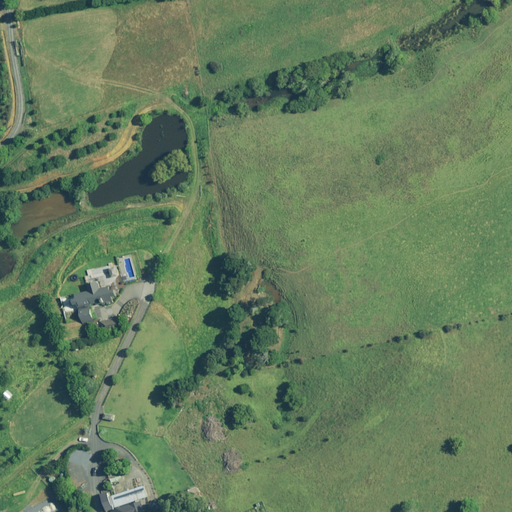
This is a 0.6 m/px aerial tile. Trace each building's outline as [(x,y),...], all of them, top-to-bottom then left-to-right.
[(109,268),(112,278),(119,276),(116,266),(109,268)] [(77,305),(82,324),(92,321),(89,306),(92,306),(91,305),(101,302),(102,305),(112,303),(111,297),(115,296),(114,289),(110,290),(109,286),(100,288),(98,281),(87,284),(89,290),(75,294),(76,298),(72,299),(73,306),(77,305)] [(116,317),(99,321),(102,331),(119,327),(116,317)] [(13,395),(8,390),(2,395),(7,400),(13,395)] [(99,494),(105,511),(113,509),(113,508),(147,497),(143,485),(111,495),(109,491),(99,494)] [(111,511),(143,511),(140,501),(111,511)]
